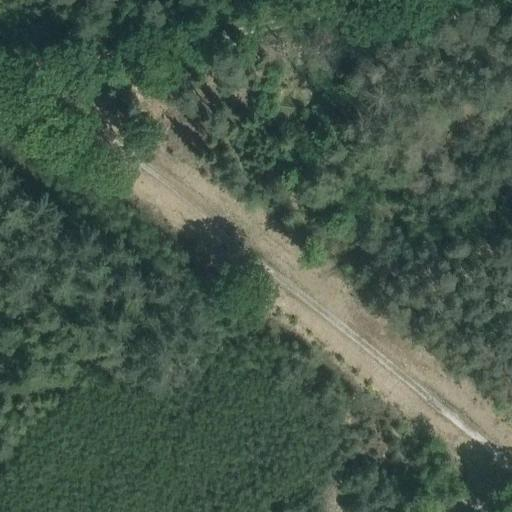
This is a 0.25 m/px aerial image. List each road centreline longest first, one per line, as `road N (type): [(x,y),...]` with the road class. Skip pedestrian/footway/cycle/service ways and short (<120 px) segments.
road 1 (track): [(511,460),(47,75)]
road 2 (track): [(294,18),(47,75)]
